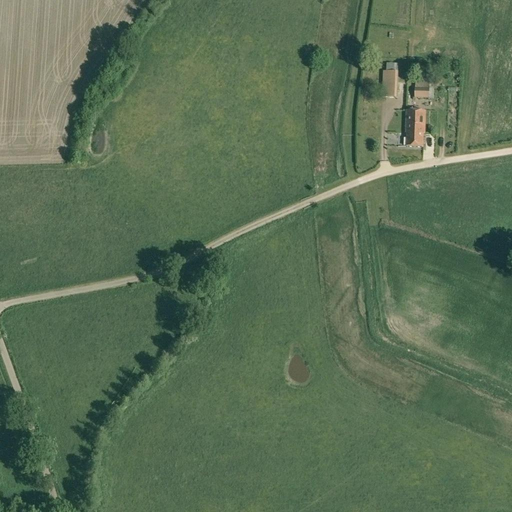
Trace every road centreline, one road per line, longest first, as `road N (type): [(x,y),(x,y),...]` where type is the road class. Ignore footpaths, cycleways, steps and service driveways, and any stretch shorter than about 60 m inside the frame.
road 1 (unclassified): [(0,306),(137,279),(354,183)]
road 2 (track): [(369,0),(349,134),(354,183),(511,150)]
road 3 (unclassified): [(56,511),(0,344)]
